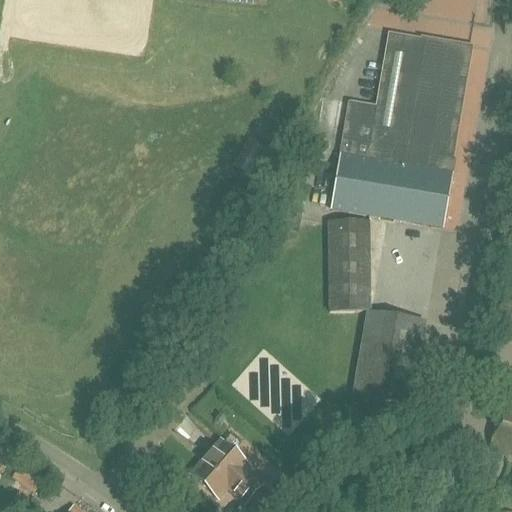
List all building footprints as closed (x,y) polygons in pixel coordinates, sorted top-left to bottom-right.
[(448,175),(470,48),(389,34),(376,108),(350,103),(331,211),(442,231),(452,175),(448,175)] [(163,70),(184,64),(178,44),(157,51),(163,70)] [(310,224),(309,200),(290,201),(291,225),(310,224)] [(330,313),(370,312),(369,224),(329,224),(330,313)] [(511,333),(511,287),(505,286),(496,330),(511,333)] [(412,404),(426,324),(367,313),(353,394),(412,404)] [(511,406),(504,404),(492,449),(511,454),(511,406)] [(185,436),(205,450),(213,437),(193,424),(185,436)] [(247,467),(221,445),(191,479),(217,501),(227,490),(245,505),(261,486),(243,471),(247,467)] [(26,469),(14,483),(36,502),(48,489),(26,469)] [(18,494),(6,511),(5,511),(21,511),(29,501),(18,494)]
